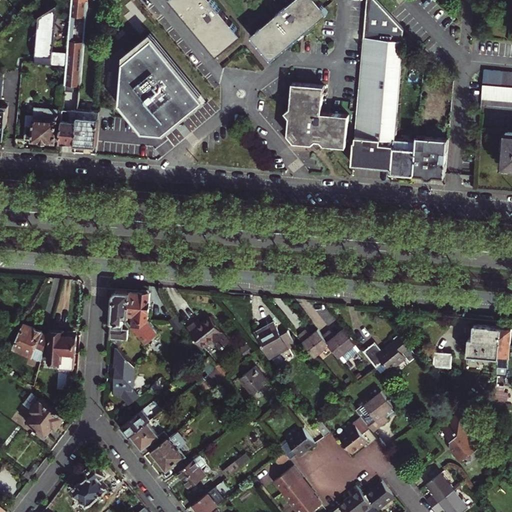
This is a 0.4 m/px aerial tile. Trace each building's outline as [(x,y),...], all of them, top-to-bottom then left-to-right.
[(79,110),(79,108),(88,0),(72,0),(68,53),(67,65),(65,83),(68,83),(66,109),(79,110)] [(213,0),(173,0),(216,49),(224,50),(239,37),(239,30),(213,0)] [(269,54),(278,54),(328,10),(319,0),(293,0),(257,31),(257,40),(269,54)] [(376,0),(368,0),(356,141),(355,140),(353,165),(360,166),(371,167),(371,164),(380,165),(393,166),(396,138),(404,41),(405,30),(390,14),(376,0)] [(36,57),(35,62),(67,65),(68,53),(54,51),(57,11),(40,9),(39,17),(42,17),(38,57),(36,57)] [(420,44),(410,34),(409,45),(409,50),(419,51),(420,44)] [(164,133),(204,99),(153,38),(124,61),(120,101),(144,130),(164,133)] [(485,68),(484,82),(503,83),(504,69),(485,68)] [(511,70),(504,69),(503,83),(511,84),(511,70)] [(483,96),(511,99),(511,84),(503,83),(484,82),(483,96)] [(324,147),(347,149),(350,116),(322,114),(324,87),(292,84),(290,110),(285,114),(289,120),(288,137),(285,140),(292,147),(295,144),(312,146),(317,152),(324,147)] [(8,105),(0,104),(0,124),(6,125),(8,105)] [(26,138),(60,141),(62,119),(63,109),(59,109),(59,108),(36,106),(35,114),(27,114),(26,138)] [(63,109),(62,119),(78,121),(79,110),(66,109),(63,108),(63,109)] [(98,145),(99,130),(100,115),(101,110),(79,108),(79,110),(78,121),(76,143),(98,145)] [(60,141),(76,143),(78,121),(62,119),(60,141)] [(503,163),(511,164),(511,131),(506,131),(503,163)] [(450,137),(419,135),(419,140),(416,173),(446,175),(450,137)] [(393,170),(416,173),(419,140),(396,138),(393,166),(393,170)] [(140,292),(131,291),(129,317),(129,322),(136,332),(139,329),(148,340),(158,332),(149,320),(151,292),(150,292),(148,290),(144,289),(142,291),(141,291),(140,292)] [(114,293),(110,338),(118,346),(121,343),(118,340),(118,339),(127,340),(128,330),(122,329),(123,316),(129,317),(131,291),(118,290),(114,293)] [(175,314),(168,320),(177,331),(184,326),(175,314)] [(198,318),(187,326),(202,346),(213,338),(220,347),(229,340),(210,315),(201,322),(198,318)] [(256,331),(271,357),(295,343),(288,329),(280,333),(273,322),(256,331)] [(468,354),(499,357),(501,327),(489,326),(489,324),(475,323),(474,337),(470,337),(468,354)] [(43,357),(49,335),(26,325),(16,348),(42,360),(43,357)] [(511,344),(510,344),(511,328),(501,327),(499,357),(497,376),(511,376),(511,344)] [(325,335),(333,346),(347,363),(364,350),(347,328),(337,335),(332,329),(325,335)] [(49,335),(43,357),(50,357),(50,362),(61,363),(61,368),(74,369),(77,335),(75,334),(75,331),(50,329),(49,335)] [(299,336),(317,359),(333,346),(325,335),(320,330),(312,336),(307,330),(299,336)] [(401,334),(412,347),(412,346),(402,333),(401,334)] [(377,367),(384,361),(391,371),(408,357),(404,352),(412,347),(401,334),(394,340),(395,341),(387,347),(388,349),(385,351),(384,350),(377,341),(365,351),(377,367)] [(135,389),(136,367),(118,346),(114,394),(123,394),(130,403),(140,396),(135,389)] [(452,353),(435,351),(434,365),(451,367),(452,353)] [(325,370),(317,359),(313,362),(321,373),(325,370)] [(205,366),(210,374),(213,371),(217,368),(211,361),(205,366)] [(267,380),(255,364),(240,377),(252,392),(267,380)] [(496,385),(494,420),(501,420),(503,399),(505,400),(506,392),(504,392),(504,386),(496,385)] [(357,409),(362,416),(371,427),(375,432),(390,421),(388,418),(396,412),(393,408),(395,406),(383,390),(366,403),(366,402),(357,409)] [(57,428),(66,415),(41,397),(32,409),(35,412),(28,421),(35,427),(34,427),(39,431),(40,431),(46,436),(54,426),(57,428)] [(144,409),(122,426),(130,437),(133,434),(149,421),(152,419),(144,409)] [(462,409),(442,426),(451,438),(450,441),(453,444),(450,447),(460,460),(479,445),(466,426),(472,421),(462,409)] [(368,441),(363,434),(371,427),(362,416),(354,422),(356,425),(341,437),(353,452),(368,441)] [(332,431),(322,420),(316,425),(326,436),(332,431)] [(160,435),(149,421),(133,434),(144,447),(149,444),(153,450),(170,436),(166,430),(160,435)] [(283,447),(291,458),(299,453),(300,455),(316,442),(304,427),(288,439),(290,442),(283,447)] [(179,471),(190,462),(170,436),(153,450),(168,468),(174,464),(179,471)] [(285,452),(276,459),(280,464),(289,458),(285,452)] [(190,462),(179,471),(191,486),(208,474),(203,468),(209,463),(202,454),(190,462)] [(224,471),(228,477),(241,467),(236,461),(224,471)] [(107,490),(106,489),(109,487),(102,478),(107,475),(97,463),(88,470),(90,473),(68,490),(69,491),(66,494),(71,501),(74,499),(75,501),(75,504),(78,508),(81,508),(82,509),(89,503),(89,504),(93,501),(95,502),(98,500),(96,498),(100,496),(99,495),(102,492),(103,493),(107,490)] [(304,477),(295,465),(275,480),(300,511),(313,511),(323,505),(302,479),(304,477)] [(443,472),(428,484),(435,494),(428,499),(434,506),(456,489),(443,472)] [(383,482),(367,494),(375,504),(379,509),(395,497),(383,482)] [(331,511),(364,511),(366,511),(377,511),(378,511),(373,506),(365,496),(357,486),(349,492),(352,496),(340,505),(339,504),(331,511)] [(456,489),(434,506),(438,511),(441,511),(447,508),(449,511),(459,511),(469,505),(456,489)] [(193,504),(199,511),(207,511),(219,503),(210,491),(193,504)] [(375,504),(367,494),(365,496),(373,506),(375,504)] [(131,509),(133,511),(138,511),(146,506),(142,501),(131,509)]
